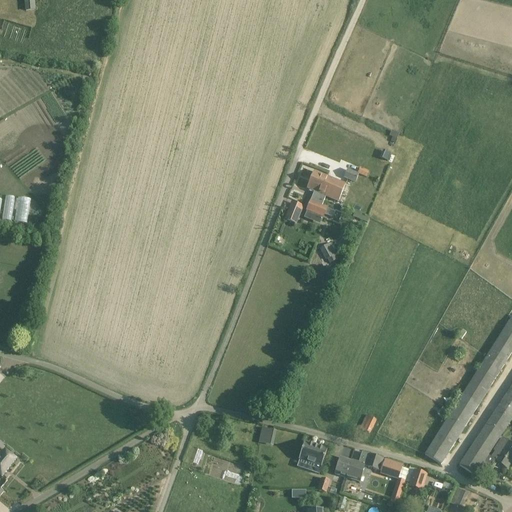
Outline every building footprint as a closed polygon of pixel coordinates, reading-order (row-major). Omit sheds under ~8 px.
[(368,172),(360,168),(357,174),(347,169),(343,178),(355,183),(359,174),(366,177),(368,172)] [(324,186),(327,178),(314,173),(307,190),(314,192),(306,211),(323,218),(324,215),(332,218),(335,212),(326,208),(326,209),(322,207),(326,197),(325,197),(328,188),(324,186)] [(345,185),(327,178),(324,186),(328,188),(325,197),(326,197),(338,202),(345,185)] [(301,206),(292,202),(285,219),(294,223),(301,206)] [(0,219),(32,222),(32,213),(0,211),(0,219)] [(339,259),(330,243),(319,249),(326,261),(327,260),(330,264),(339,259)] [(511,352),(511,325),(508,323),(425,456),(441,465),(511,352)] [(474,476),(480,467),(488,455),(511,419),(511,387),(459,466),(474,476)] [(376,421),(366,416),(359,429),(370,435),(376,421)] [(273,447),(277,431),(262,428),(258,443),(273,447)] [(491,458),(488,455),(480,467),(490,474),(495,467),(494,467),(496,462),(507,469),(511,461),(511,445),(508,443),(508,442),(502,438),(493,451),(495,452),(491,458)] [(319,475),(321,468),(327,451),(304,443),(299,460),(314,465),(312,473),(319,475)] [(0,476),(2,478),(15,461),(5,452),(4,454),(0,450),(0,476)] [(358,464),(351,462),(345,478),(359,483),(364,467),(378,472),(382,460),(361,454),(358,464)] [(345,478),(351,462),(340,458),(334,475),(345,478)] [(402,466),(387,461),(385,464),(384,464),(380,474),(397,479),(402,466)] [(414,472),(410,487),(421,491),(426,476),(414,472)] [(330,481),(318,477),(314,489),(326,493),(330,481)] [(469,494),(456,489),(450,505),(462,510),(469,494)]
